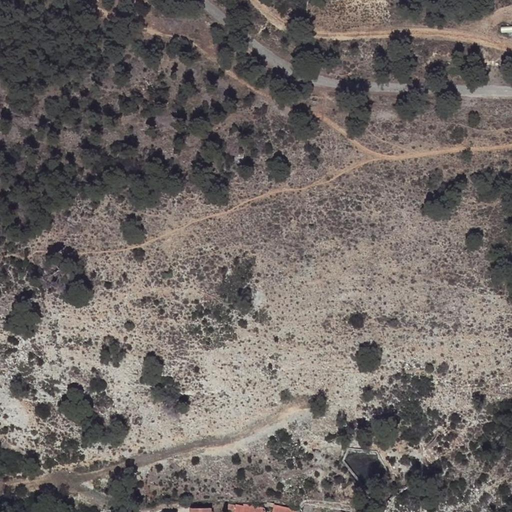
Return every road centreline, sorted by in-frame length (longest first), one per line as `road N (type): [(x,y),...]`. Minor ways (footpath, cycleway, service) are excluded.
road 1 (track): [(511,143),(389,157),(249,90),(164,35),(79,0)]
road 2 (unclassified): [(185,0),(277,69),(511,91)]
road 3 (track): [(254,0),(274,20),(305,28),(460,33),(511,47)]
